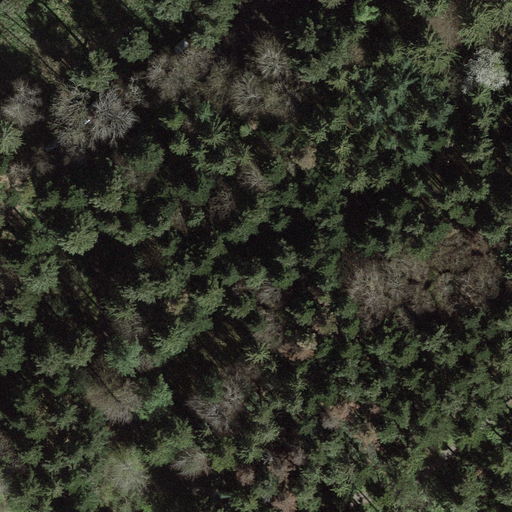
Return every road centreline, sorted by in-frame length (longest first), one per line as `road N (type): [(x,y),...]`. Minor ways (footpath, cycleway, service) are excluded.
road 1 (track): [(81,129),(96,325),(132,427),(179,482),(246,508),(349,503),(444,459),(511,388)]
road 2 (track): [(0,212),(81,129),(272,17)]
